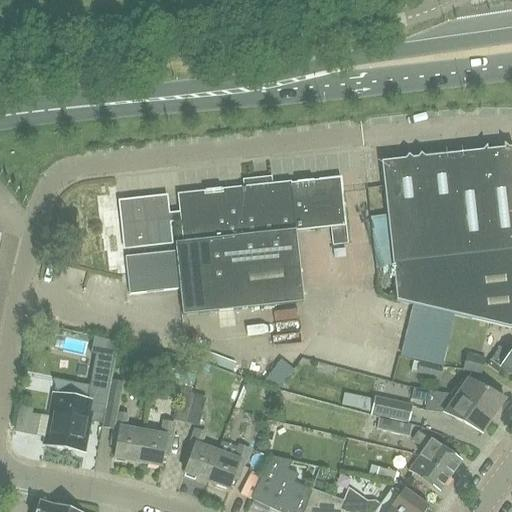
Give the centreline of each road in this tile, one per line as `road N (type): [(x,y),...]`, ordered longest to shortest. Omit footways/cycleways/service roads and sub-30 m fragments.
road 1 (residential): [(0,428),(56,180),(91,165),(511,122)]
road 2 (primary): [(511,37),(191,94)]
road 3 (primary): [(191,94),(511,65)]
road 4 (primary): [(191,94),(0,121)]
road 5 (residential): [(155,511),(26,482)]
